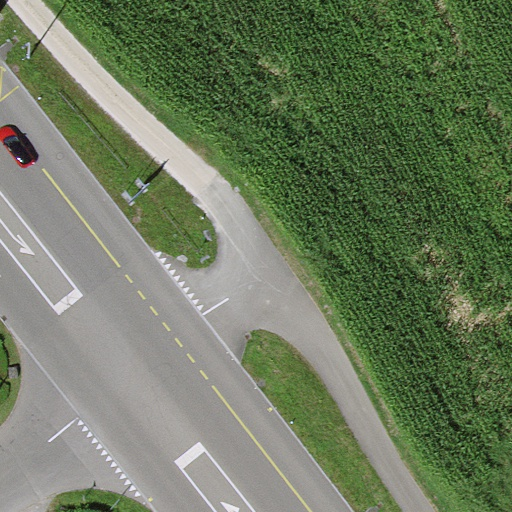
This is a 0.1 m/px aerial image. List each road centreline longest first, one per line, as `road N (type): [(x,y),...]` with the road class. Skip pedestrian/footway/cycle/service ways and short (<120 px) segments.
road 1 (track): [(420,511),(327,354),(268,278),(144,362)]
road 2 (track): [(268,278),(220,199),(23,0)]
road 3 (secondary): [(0,190),(144,362)]
road 4 (secondary): [(144,362),(261,511)]
road 5 (residential): [(144,362),(0,474)]
